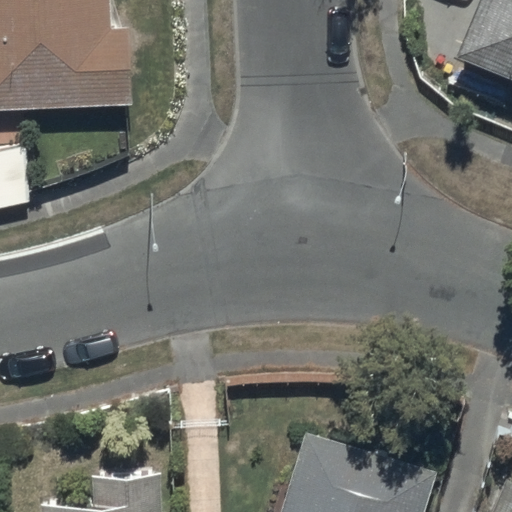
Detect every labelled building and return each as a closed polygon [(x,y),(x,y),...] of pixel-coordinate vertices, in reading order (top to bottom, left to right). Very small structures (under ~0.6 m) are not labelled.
[(0,0),(0,108),(135,101),(131,25),(114,26),(113,0),(0,0)] [(511,0),(480,0),(459,53),(511,74),(511,0)] [(283,511),(426,511),(439,471),(308,431),(283,511)] [(45,506),(44,511),(166,511),(164,472),(95,475),(96,503),(45,506)] [(511,511),(511,481),(508,479),(494,511),(511,511)]
